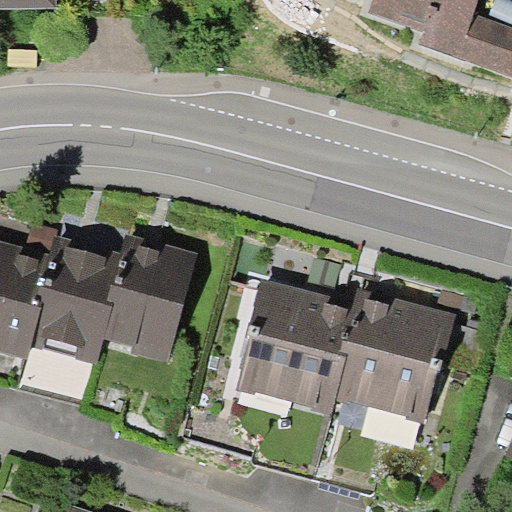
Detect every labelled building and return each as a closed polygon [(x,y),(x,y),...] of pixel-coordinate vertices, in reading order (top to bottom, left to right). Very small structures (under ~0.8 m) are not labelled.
[(372,0),(369,11),(424,31),(419,44),(511,77),(511,27),(488,18),(474,14),(478,0),(372,0)] [(511,0),(494,0),(488,18),(511,27),(511,0)] [(54,234),(57,235),(59,229),(33,222),(26,247),(49,254),(54,234)] [(197,253),(125,233),(120,252),(107,297),(114,299),(104,337),(133,345),(131,353),(167,363),(197,253)] [(54,234),(49,254),(36,299),(42,300),(29,346),(96,364),(104,337),(114,299),(107,297),(120,252),(57,235),(54,234)] [(26,247),(0,240),(0,351),(26,359),(29,346),(42,300),(36,299),(49,254),(26,247)] [(339,351),(352,302),(261,277),(245,337),(249,338),(235,389),(255,394),(256,390),(294,401),(293,406),(330,416),(335,400),(347,353),(339,351)] [(456,314),(357,287),(352,302),(339,351),(347,353),(335,400),(353,404),(353,402),(407,416),(406,419),(422,424),(440,359),(443,360),(456,314)] [(98,511),(65,501),(61,511),(98,511)]
